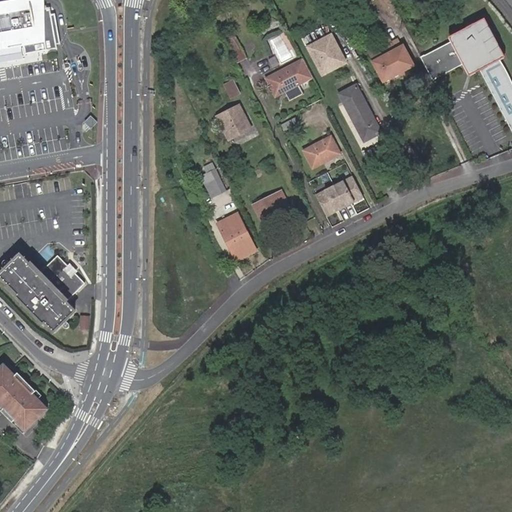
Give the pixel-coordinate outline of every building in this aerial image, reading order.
[(0,14),(38,7),(39,10),(45,9),(44,2),(44,0),(12,0),(0,2),(0,14)] [(0,48),(21,44),(23,54),(45,51),(56,49),(49,8),(45,9),(39,10),(38,7),(0,14),(0,48)] [(478,27),(422,55),(434,78),(469,61),(476,58),(480,65),(511,126),(511,77),(510,72),(508,68),(506,64),(504,61),(497,49),(503,43),(484,24),(480,29),(478,27)] [(332,32),(309,44),(323,72),(346,60),(332,32)] [(234,34),(225,38),(239,65),(248,61),(234,34)] [(368,53),(374,64),(397,51),(391,40),(368,53)] [(0,48),(0,63),(24,59),(23,54),(21,44),(0,48)] [(297,61),(298,47),(279,46),(278,60),(297,61)] [(397,51),(374,64),(385,83),(414,67),(403,48),(397,51)] [(303,58),(295,62),(303,80),(312,75),(303,58)] [(477,69),(480,65),(476,58),(469,61),(477,69)] [(295,62),(267,76),(276,95),(284,91),(297,83),(303,80),(295,62)] [(241,94),(234,79),(224,84),(231,100),(241,94)] [(297,83),(284,91),(289,101),(303,94),(297,83)] [(380,129),(356,83),(339,92),(363,138),(380,129)] [(217,118),(228,140),(251,127),(240,106),(217,118)] [(280,121),(285,131),(300,123),(296,113),(280,121)] [(332,135),(303,149),(312,168),(341,153),(332,135)] [(214,172),(207,176),(217,195),(224,192),(214,172)] [(217,195),(207,176),(202,178),(211,198),(217,195)] [(334,186),(344,206),(363,198),(353,177),(334,186)] [(344,206),(334,186),(316,195),(326,215),(344,206)] [(262,221),(290,206),(281,189),(252,204),(262,221)] [(218,227),(231,255),(235,264),(257,254),(252,245),(239,217),(218,227)] [(65,270),(69,267),(57,256),(39,275),(20,256),(0,275),(0,277),(9,286),(7,288),(43,324),(45,322),(54,333),(75,312),(66,302),(85,283),(74,273),(71,276),(65,270)] [(76,271),(70,265),(69,267),(65,270),(71,276),(74,273),(76,271)] [(227,280),(235,275),(231,267),(223,272),(227,280)] [(0,407),(25,433),(48,410),(3,364),(0,366),(0,407)]
